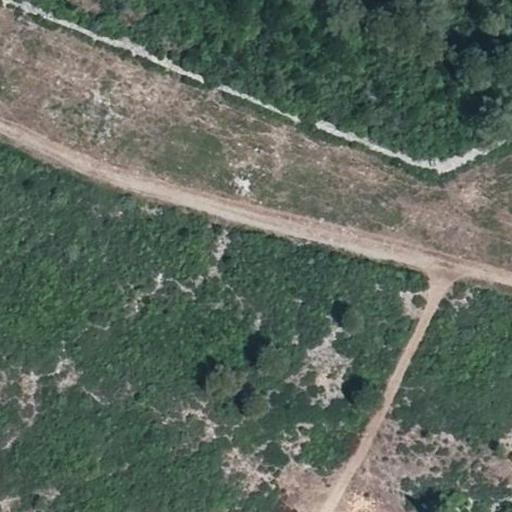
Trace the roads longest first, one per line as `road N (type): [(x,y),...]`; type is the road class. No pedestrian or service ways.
road 1 (track): [(0,127),(141,186),(511,283)]
road 2 (track): [(325,511),(446,271)]
